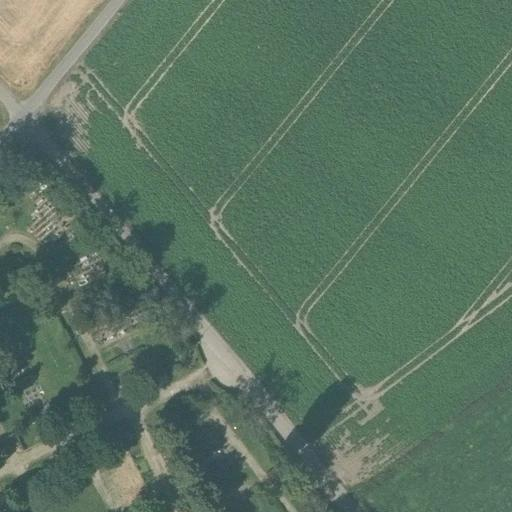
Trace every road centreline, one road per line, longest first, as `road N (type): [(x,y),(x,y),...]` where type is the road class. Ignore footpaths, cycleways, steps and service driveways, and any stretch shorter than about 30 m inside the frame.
road 1 (residential): [(348,511),(0,83)]
road 2 (track): [(119,0),(0,143)]
